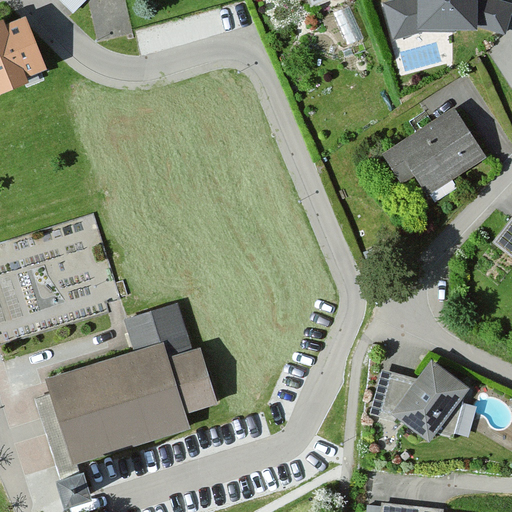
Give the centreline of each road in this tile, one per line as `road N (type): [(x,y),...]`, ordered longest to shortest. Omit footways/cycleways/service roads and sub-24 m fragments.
road 1 (unclassified): [(35,0),(115,68),(144,70),(225,46),(249,51),(357,291),(355,314),(299,434),(275,449),(104,502)]
road 2 (residential): [(511,175),(443,240),(420,275),(414,313),(439,338),(511,369)]
